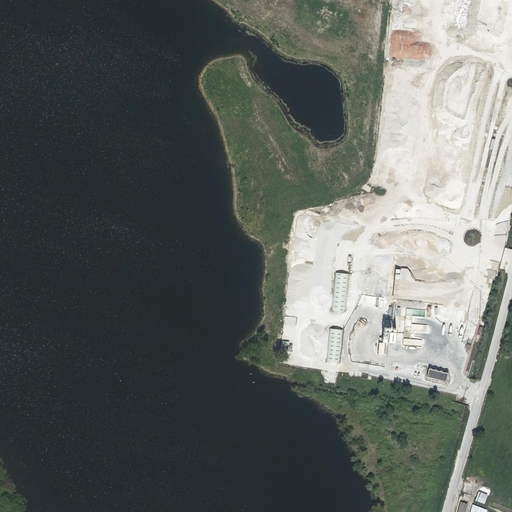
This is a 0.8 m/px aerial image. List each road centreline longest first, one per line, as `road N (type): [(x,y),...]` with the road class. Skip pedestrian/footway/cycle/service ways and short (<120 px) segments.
road 1 (unclassified): [(511,273),(445,511)]
road 2 (unknown): [(374,357),(439,355),(462,376),(474,408)]
